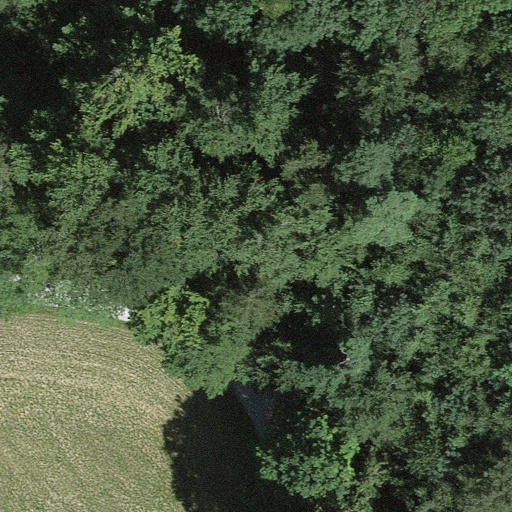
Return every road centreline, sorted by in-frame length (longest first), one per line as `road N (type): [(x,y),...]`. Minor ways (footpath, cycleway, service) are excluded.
road 1 (track): [(220,351),(482,511)]
road 2 (track): [(220,351),(263,432),(278,511)]
